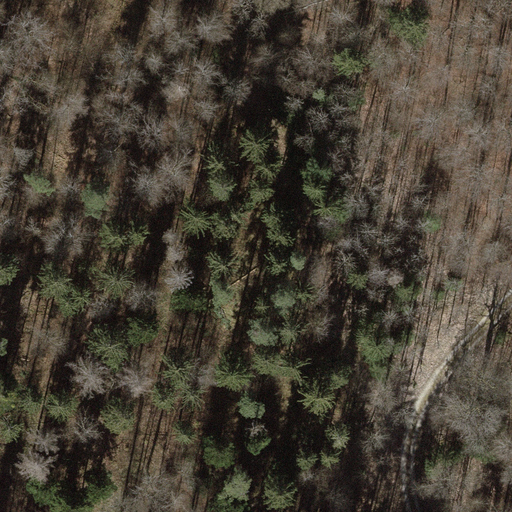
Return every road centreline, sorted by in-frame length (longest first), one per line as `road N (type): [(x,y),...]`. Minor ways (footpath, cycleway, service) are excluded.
road 1 (track): [(405,493),(224,0)]
road 2 (track): [(511,287),(440,360),(417,397),(404,437),(405,493)]
